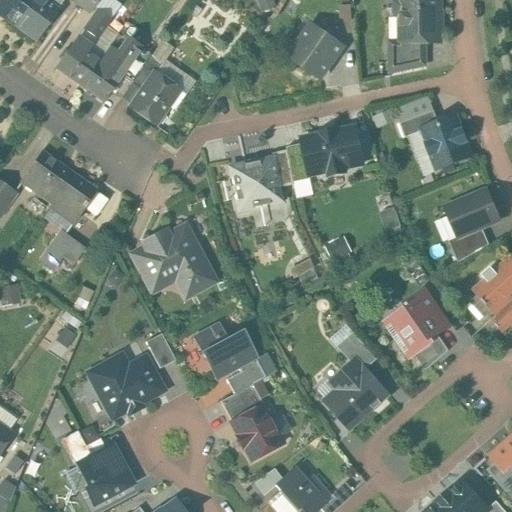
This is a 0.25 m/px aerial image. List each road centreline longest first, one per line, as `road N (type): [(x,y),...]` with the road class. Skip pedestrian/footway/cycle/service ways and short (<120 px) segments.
road 1 (residential): [(501,378),(475,370),(456,375),(393,424),(375,444),(371,466),(390,490),(424,486),(498,422),(506,393)]
road 2 (residential): [(467,85),(199,134)]
road 3 (residential): [(0,71),(132,161)]
